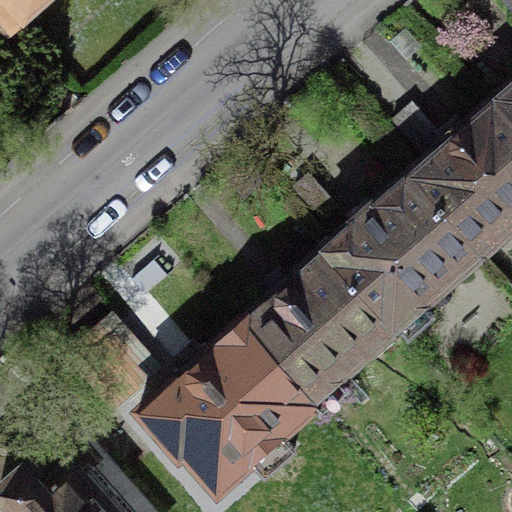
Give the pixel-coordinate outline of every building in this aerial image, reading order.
[(0,0),(0,12),(6,20),(28,0),(0,0)] [(511,79),(492,97),(511,120),(511,79)] [(408,170),(479,252),(511,222),(511,120),(492,97),(466,120),(464,118),(454,128),(443,137),(441,138),(443,140),(426,155),(408,170)] [(402,109),(393,117),(426,155),(443,140),(441,138),(443,137),(411,101),(402,109)] [(324,244),(395,325),(397,324),(407,336),(433,313),(423,301),(479,252),(408,170),(406,172),(365,208),(324,244)] [(242,317),(323,411),(348,389),(337,377),(394,327),(393,327),(395,325),(324,244),(322,246),(322,247),(290,275),(289,273),(277,284),(266,294),(267,295),(242,317)] [(322,412),(323,411),(242,317),(204,351),(202,349),(191,359),(179,370),(180,371),(139,408),(178,453),(182,449),(217,488),(249,459),(264,475),(295,448),(281,433),(315,403),(322,412)] [(95,340),(72,360),(112,405),(158,365),(118,320),(95,340)] [(0,511),(133,511),(92,464),(96,461),(47,405),(0,445),(0,446),(6,453),(0,458),(0,511)]
